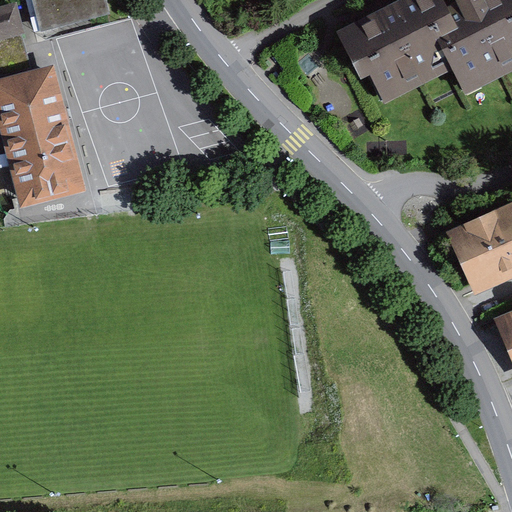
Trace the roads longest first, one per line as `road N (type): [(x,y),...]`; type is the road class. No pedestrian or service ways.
road 1 (tertiary): [(511,460),(457,330),(369,211)]
road 2 (tertiary): [(369,211),(222,60)]
road 3 (residential): [(369,211),(401,187),(476,185),(511,170)]
road 4 (residential): [(222,60),(332,0)]
